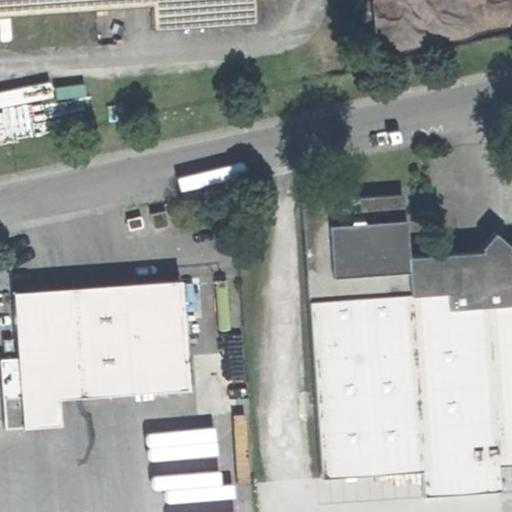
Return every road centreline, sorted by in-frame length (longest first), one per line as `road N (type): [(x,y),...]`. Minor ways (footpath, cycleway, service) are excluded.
road 1 (tertiary): [(0,207),(511,97)]
road 2 (unknown): [(0,459),(90,458),(114,488),(116,511)]
